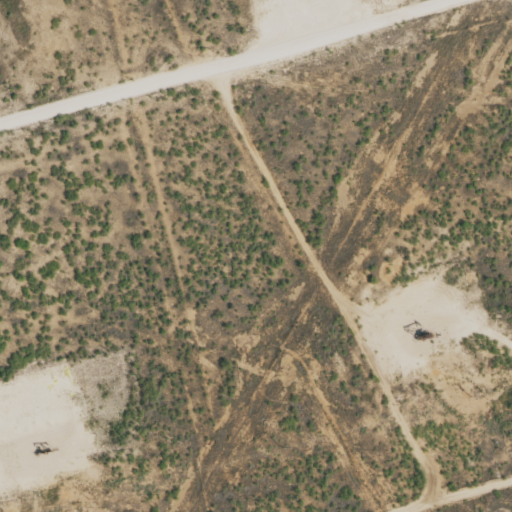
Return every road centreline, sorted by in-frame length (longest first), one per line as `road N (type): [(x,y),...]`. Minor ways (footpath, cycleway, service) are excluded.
road 1 (track): [(458,0),(0,126)]
road 2 (track): [(511,475),(383,511)]
